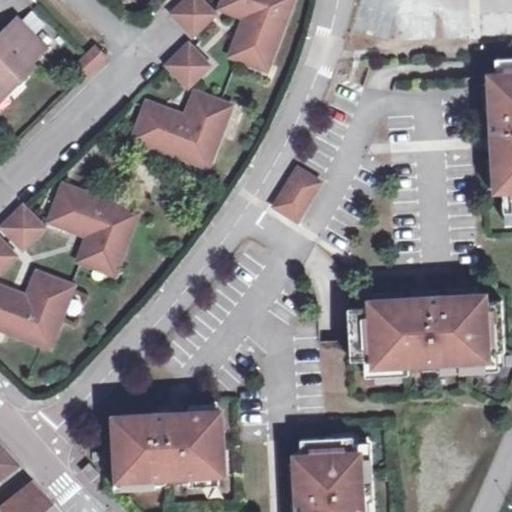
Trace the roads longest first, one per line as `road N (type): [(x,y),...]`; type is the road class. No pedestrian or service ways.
road 1 (residential): [(31,449),(240,215),(295,122),(335,0)]
road 2 (residential): [(0,178),(129,52)]
